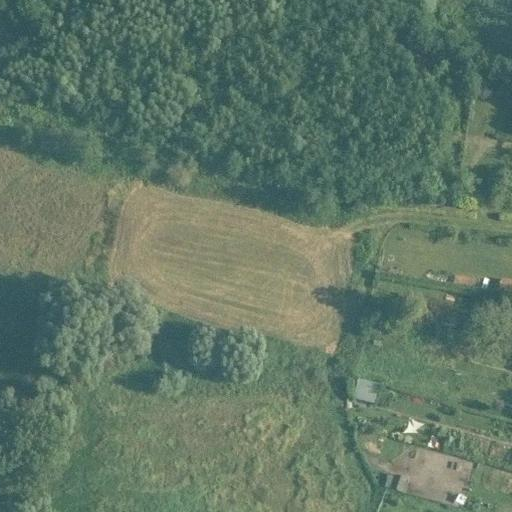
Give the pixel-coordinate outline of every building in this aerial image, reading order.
[(507,101),(511,87),(501,83),(496,96),(507,101)] [(484,84),(474,93),(482,103),(492,94),(484,84)] [(511,283),(501,281),(499,293),(511,295),(511,283)] [(379,338),(382,327),(371,324),(368,335),(379,338)] [(396,336),(398,328),(389,326),(387,334),(396,336)] [(370,404),(374,388),(360,385),(356,400),(370,404)] [(453,437),(448,452),(460,456),(464,441),(453,437)] [(403,494),(407,480),(390,475),(386,489),(403,494)]
